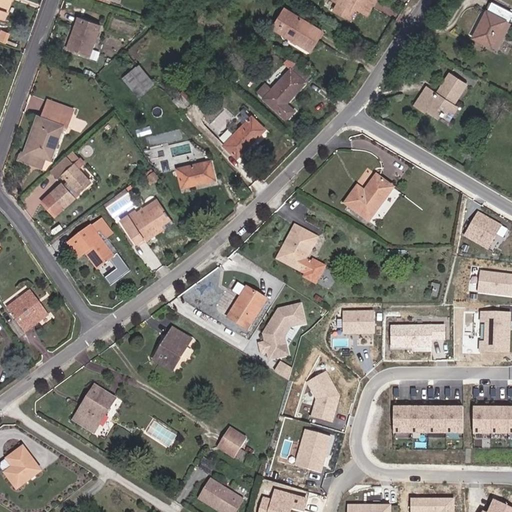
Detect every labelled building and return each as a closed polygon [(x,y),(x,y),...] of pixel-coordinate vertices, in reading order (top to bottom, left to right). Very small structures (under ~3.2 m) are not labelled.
[(3,0),(0,12),(0,13),(5,15),(9,0),(3,0)] [(332,0),(335,1),(331,7),(343,16),(350,3),(361,9),(366,0),(332,0)] [(506,19),(510,10),(489,0),(485,0),(469,34),(487,43),(501,16),(506,19)] [(316,29),(283,9),(271,28),(304,48),(316,29)] [(78,18),(72,36),(75,37),(70,52),(88,58),(99,24),(78,18)] [(134,65),(122,74),(135,92),(148,82),(134,65)] [(285,101),(305,81),(291,68),(262,97),(285,117),(294,109),(285,101)] [(410,99),(421,106),(425,99),(438,108),(446,113),(455,100),(451,98),(463,79),(445,68),(440,74),(443,76),(434,88),(423,80),(410,99)] [(180,109),(189,102),(178,91),(171,98),(180,109)] [(42,105),(68,114),(71,104),(45,95),(42,105)] [(433,114),(438,108),(425,99),(421,106),(433,114)] [(68,114),(42,105),(38,116),(25,149),(39,154),(46,156),(60,124),(63,125),(68,114)] [(19,147),(25,149),(38,116),(31,113),(19,147)] [(235,154),(262,127),(250,115),(223,142),(235,154)] [(39,154),(25,149),(22,160),(36,164),(39,154)] [(41,198),(54,213),(73,194),(68,189),(74,184),(79,190),(81,188),(89,180),(78,168),(83,162),(76,155),(60,170),(67,179),(62,184),(60,181),(41,198)] [(207,161),(176,167),(180,186),(212,178),(207,161)] [(343,199),(367,218),(391,187),(374,173),(362,187),(356,183),(343,199)] [(139,211),(134,204),(118,216),(134,239),(141,235),(144,239),(162,224),(160,221),(168,214),(157,198),(139,211)] [(171,217),(168,214),(160,221),(162,224),(171,217)] [(498,227),(476,214),(463,236),(485,249),(498,227)] [(87,245),(101,262),(117,251),(107,237),(114,231),(103,218),(93,226),(91,224),(69,242),(76,253),(81,249),(87,245)] [(292,221),(287,230),(274,254),(306,269),(305,273),(313,278),(322,262),(312,258),(311,260),(301,254),(313,232),(292,221)] [(87,245),(81,249),(96,267),(101,262),(87,245)] [(130,263),(120,249),(115,256),(118,265),(109,272),(112,276),(130,263)] [(509,275),(476,270),(474,290),(507,294),(509,275)] [(257,291),(243,283),(225,313),(244,324),(262,295),(257,291)] [(31,290),(8,306),(24,329),(48,312),(31,290)] [(296,302),(274,305),(267,322),(261,330),(261,339),(255,340),(257,348),(263,347),(264,354),(284,350),(280,331),(284,322),(300,320),(296,302)] [(367,311),(339,311),(339,332),(367,332),(367,311)] [(505,313),(478,312),(477,321),(482,321),(482,342),(477,342),(476,350),(504,351),(505,313)] [(171,323),(168,326),(186,338),(188,334),(171,323)] [(439,325),(386,326),(387,348),(426,347),(426,339),(440,339),(439,325)] [(186,338),(168,326),(153,353),(170,363),(186,338)] [(321,373),(304,383),(313,401),(308,417),(327,422),(335,395),(321,373)] [(92,380),(82,395),(88,399),(75,417),(90,428),(113,394),(92,380)] [(69,414),(75,417),(88,399),(82,395),(69,414)] [(511,407),(470,408),(470,434),(511,432),(511,407)] [(459,408),(391,409),(390,435),(459,434),(459,408)] [(222,436),(236,446),(244,435),(230,425),(222,436)] [(326,438),(302,431),(291,467),(316,474),(326,438)] [(230,455),(236,446),(222,436),(217,444),(230,455)] [(17,444),(0,454),(0,455),(6,464),(0,468),(0,470),(10,486),(34,469),(17,444)] [(227,511),(238,495),(204,474),(201,479),(192,493),(221,511),(227,511)] [(309,498),(274,488),(271,499),(261,496),(256,511),(291,511),(293,508),(306,511),(309,498)] [(449,511),(449,501),(409,501),(408,511),(449,511)] [(511,511),(491,503),(487,511),(511,511)]
